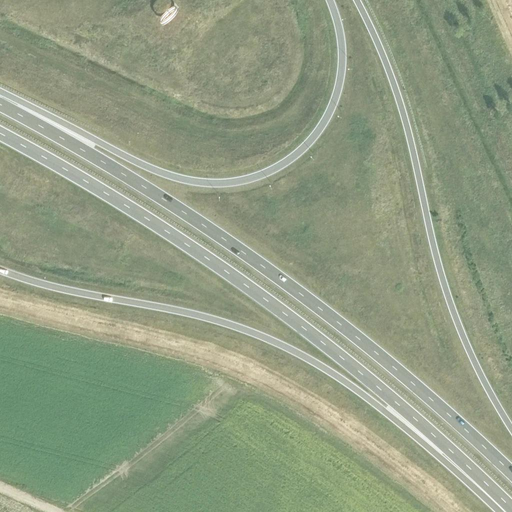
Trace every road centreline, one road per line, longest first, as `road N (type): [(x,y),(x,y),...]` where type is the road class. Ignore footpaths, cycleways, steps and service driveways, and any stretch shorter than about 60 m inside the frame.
road 1 (trunk): [(511,473),(294,289),(102,161),(0,104)]
road 2 (trunk): [(0,133),(209,260),(340,356),(447,449)]
road 3 (trunk): [(0,269),(253,332),(335,373),(447,449)]
road 4 (trunk): [(329,0),(342,41),(330,110),(308,142),(256,176),(180,179),(0,101)]
road 5 (trunk): [(511,429),(445,291),(406,124),(358,0)]
